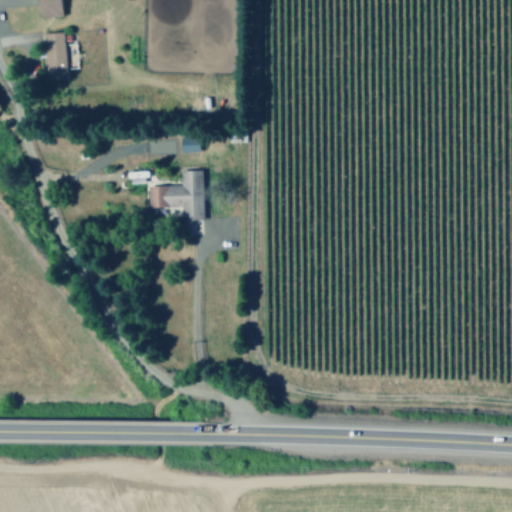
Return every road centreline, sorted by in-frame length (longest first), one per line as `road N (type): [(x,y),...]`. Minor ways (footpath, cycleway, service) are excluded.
road 1 (residential): [(246,437),(227,402),(156,379),(113,331),(50,220),(0,80)]
road 2 (secondary): [(206,436),(511,446)]
road 3 (secondary): [(0,432),(206,436)]
